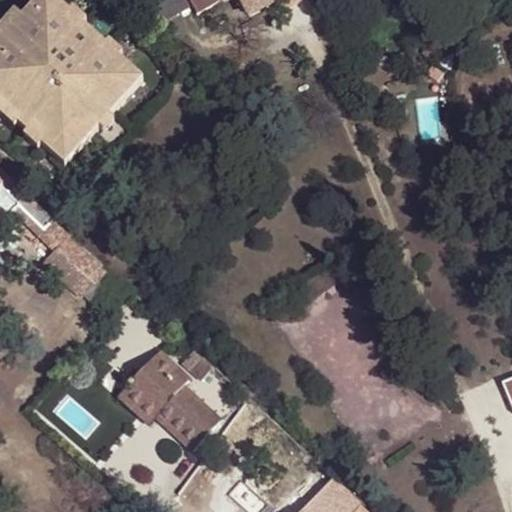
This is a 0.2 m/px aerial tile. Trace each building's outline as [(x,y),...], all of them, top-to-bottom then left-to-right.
[(142,89),(119,65),(112,73),(65,26),(73,20),(53,0),(45,0),(24,21),(0,44),(0,105),(17,123),(14,127),(23,137),(31,129),(42,142),(35,149),(59,172),(95,136),(106,125),(142,89)] [(168,0),(145,16),(158,32),(191,11),(183,0),(168,0)] [(196,20),(229,0),(183,0),(191,11),(196,20)] [(237,0),(249,21),(271,8),(268,2),(270,0),(237,0)] [(0,33),(0,44),(24,21),(19,15),(0,33)] [(112,73),(119,65),(122,62),(77,16),(73,20),(65,26),(112,73)] [(0,118),(10,129),(14,127),(17,123),(0,105),(0,118)] [(106,125),(95,136),(100,141),(111,130),(106,125)] [(32,152),(35,149),(42,142),(31,129),(23,137),(20,140),(32,152)] [(105,319),(129,295),(0,178),(0,224),(12,212),(16,207),(41,231),(37,236),(54,253),(44,264),(81,298),(83,297),(105,319)] [(12,212),(37,236),(41,231),(16,207),(12,212)] [(193,452),(218,422),(180,389),(186,382),(157,355),(118,398),(138,416),(148,405),(158,413),(153,417),(155,419),(193,452)] [(511,380),(501,386),(511,411),(511,380)] [(148,425),(155,419),(153,417),(158,413),(148,405),(138,416),(148,425)] [(302,511),(347,511),(358,500),(333,478),(302,511)] [(372,511),(358,500),(347,511),(372,511)]
